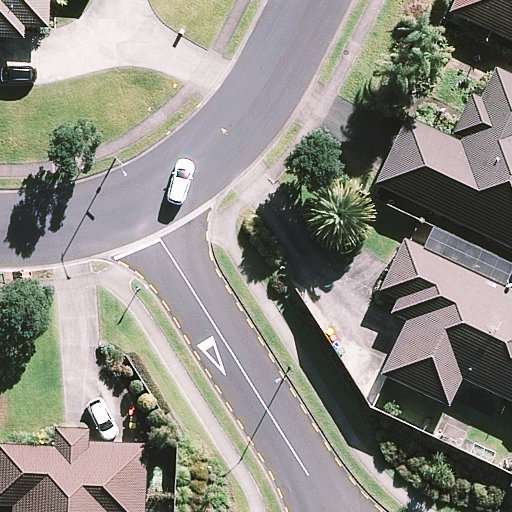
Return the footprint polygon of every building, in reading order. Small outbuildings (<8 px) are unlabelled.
[(0,0),(0,42),(23,43),(23,32),(47,33),(48,0),(0,0)] [(511,0),(454,0),(446,17),(511,48),(511,0)] [(373,188),(511,254),(511,80),(494,72),(480,102),(470,97),(450,139),(460,143),(457,148),(405,122),(373,188)] [(420,253),(501,292),(511,269),(511,268),(431,230),(420,253)] [(459,382),(511,406),(511,297),(501,292),(420,253),(402,244),(377,296),(394,305),(388,317),(403,325),(378,378),(445,410),(459,382)] [(11,511),(142,511),(146,452),(146,449),(86,446),(87,432),(52,431),(51,452),(0,449),(0,510),(12,511),(11,511)]
